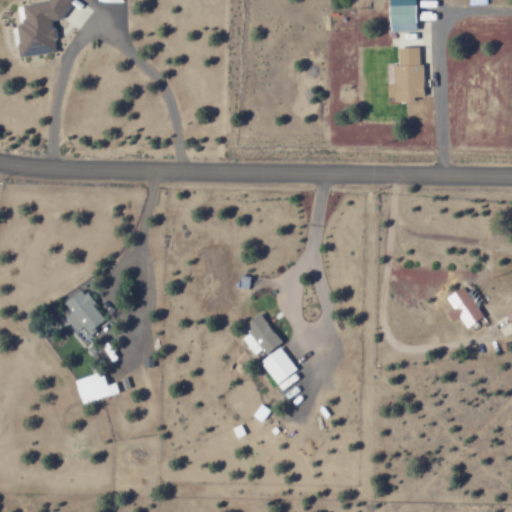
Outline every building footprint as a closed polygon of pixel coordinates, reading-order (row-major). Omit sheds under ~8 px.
[(58,51),(57,38),(57,37),(55,19),(63,18),(74,2),(73,0),(48,0),(48,1),(19,5),(23,41),(20,44),(22,56),(58,51)] [(393,0),(394,30),(420,29),(419,0),(393,0)] [(421,46),(400,47),(401,64),(394,64),(395,81),(390,81),(391,101),(418,100),(418,96),(426,96),(426,63),(421,63),(421,46)] [(462,316),(468,326),(485,317),(468,286),(449,296),(455,308),(450,311),(455,320),(462,316)] [(67,318),(79,331),(85,326),(91,332),(107,318),(94,304),(96,302),(83,288),(66,303),(74,311),(67,318)] [(257,355),(264,349),(268,354),(284,342),(262,313),(246,325),(252,332),(244,338),(257,355)] [(278,383),(298,370),(283,347),(263,360),(278,383)] [(121,391),(118,382),(109,385),(104,370),(77,379),(85,403),(121,391)] [(301,378),(297,372),(280,383),(284,389),(301,378)] [(272,410),(262,403),(254,415),(263,421),(272,410)]
